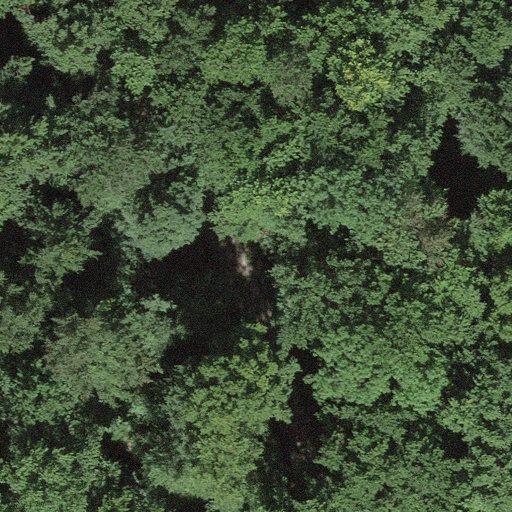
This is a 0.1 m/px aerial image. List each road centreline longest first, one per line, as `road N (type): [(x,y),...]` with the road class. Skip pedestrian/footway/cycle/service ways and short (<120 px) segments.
road 1 (track): [(318,511),(232,258),(192,179),(140,97),(58,0)]
road 2 (track): [(192,511),(116,439),(0,385)]
